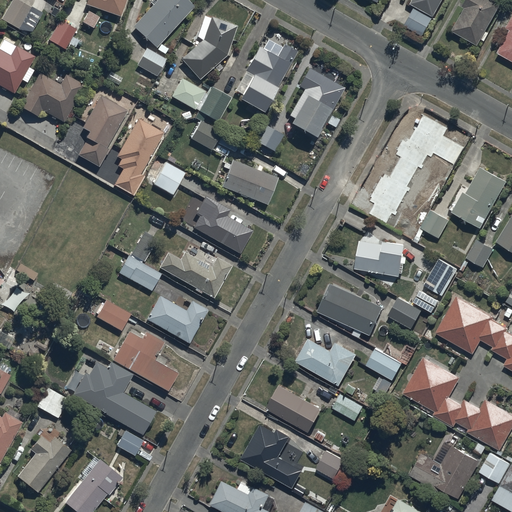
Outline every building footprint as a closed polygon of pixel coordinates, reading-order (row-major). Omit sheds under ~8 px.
[(32,8),(16,0),(11,0),(1,20),(20,30),(23,24),(25,25),(30,16),(28,15),(32,8)] [(86,0),(85,4),(120,17),(126,0),(86,0)] [(186,0),(152,0),(150,3),(152,5),(132,27),(156,48),(194,7),(186,0)] [(442,0),(411,0),(409,4),(433,17),(442,0)] [(485,31),(499,4),(490,0),(464,0),(461,7),(463,9),(452,31),(477,45),(480,39),(484,41),(489,33),(485,31)] [(432,18),(413,8),(404,25),(423,36),(432,18)] [(99,18),(88,12),(82,22),(93,28),(99,18)] [(511,62),(511,14),(505,28),(509,30),(496,53),(511,62)] [(210,17),(210,19),(204,17),(197,38),(203,41),(181,60),(199,81),(226,56),(228,57),(230,51),(229,50),(236,26),(210,17)] [(76,30),(59,20),(48,40),(64,50),(68,44),(75,48),(79,40),(72,37),(76,30)] [(263,114),(297,52),(283,45),(277,57),(258,47),(245,72),(252,75),(238,101),(263,114)] [(15,46),(10,56),(0,50),(0,86),(14,94),(34,56),(15,46)] [(166,60),(146,48),(137,65),(157,77),(166,60)] [(344,89),(308,68),(299,84),(297,83),(296,87),(303,91),(288,117),(293,120),(291,125),(316,139),(320,130),(319,130),(331,110),(332,111),(344,89)] [(59,86),(39,75),(20,107),(38,117),(42,110),(63,123),(85,86),(66,75),(59,86)] [(205,92),(181,78),(171,96),(195,110),(205,92)] [(230,99),(212,88),(195,118),(199,120),(199,118),(203,120),(206,115),(217,122),(230,99)] [(106,148),(126,112),(100,97),(82,129),(88,132),(85,138),(87,139),(78,156),(99,167),(109,149),(106,148)] [(369,201),(374,204),(369,213),(388,224),(426,155),(431,158),(433,153),(454,165),(463,148),(443,136),(447,128),(424,115),(409,141),(405,138),(395,154),(402,158),(391,178),(384,174),(369,201)] [(140,174),(163,133),(138,119),(117,157),(121,160),(117,166),(124,169),(115,185),(134,196),(144,177),(140,174)] [(221,132),(201,121),(191,139),(212,150),(221,132)] [(275,151),(283,135),(263,125),(254,141),(275,151)] [(278,178),(232,160),(222,187),(267,205),(278,178)] [(172,196),(185,173),(166,162),(153,185),(172,196)] [(480,228),(506,181),(479,167),(465,193),(463,191),(451,213),(480,228)] [(200,215),(192,228),(210,238),(209,240),(216,244),(217,242),(239,254),(253,231),(227,216),(230,211),(206,198),(197,214),(200,215)] [(449,220),(430,210),(416,235),(406,229),(403,235),(417,243),(420,237),(422,232),(436,240),(438,237),(439,237),(449,220)] [(511,214),(495,242),(511,252),(511,214)] [(157,241),(145,233),(131,254),(144,262),(157,241)] [(359,240),(354,268),(398,276),(404,245),(382,241),(381,244),(359,240)] [(493,249),(476,240),(466,258),(483,268),(493,249)] [(230,266),(215,258),(207,254),(202,263),(197,260),(183,253),(180,260),(167,253),(158,270),(194,288),(193,290),(200,294),(201,292),(214,298),(230,266)] [(128,255),(118,273),(150,292),(160,274),(128,255)] [(456,270),(449,266),(438,260),(425,284),(433,288),(432,291),(442,296),(451,279),(456,270)] [(40,273),(23,264),(19,270),(37,280),(40,273)] [(22,273),(13,269),(6,283),(14,287),(22,273)] [(382,308),(329,284),(317,311),(354,329),(352,334),(359,337),(362,331),(373,336),(380,320),(377,319),(382,308)] [(438,301),(422,293),(417,304),(432,312),(438,301)] [(511,323),(508,328),(491,318),(492,316),(456,295),(435,332),(472,354),(480,340),(493,348),(491,351),(506,360),(503,365),(511,370),(511,323)] [(159,297),(146,320),(189,344),(208,311),(191,301),(185,311),(159,297)] [(397,298),(387,315),(411,328),(420,311),(397,298)] [(106,300),(96,317),(121,332),(131,315),(106,300)] [(14,340),(0,331),(0,345),(8,351),(14,340)] [(129,332),(113,361),(168,392),(178,374),(153,360),(163,342),(145,332),(141,338),(129,332)] [(306,339),(294,362),(339,386),(355,354),(334,343),(329,351),(306,339)] [(376,348),(365,365),(391,381),(401,364),(376,348)] [(449,398),(459,378),(421,357),(402,393),(435,411),(433,416),(452,426),(455,422),(462,405),(449,398)] [(84,373),(72,395),(142,435),(155,412),(122,393),(133,375),(110,362),(107,368),(96,362),(88,375),(84,373)] [(10,376),(7,374),(9,369),(1,365),(0,366),(0,393),(0,394),(10,376)] [(321,409),(278,386),(265,408),(308,432),(321,409)] [(47,388),(36,407),(57,418),(68,399),(47,388)] [(362,407),(339,394),(331,409),(354,421),(362,407)] [(479,408),(464,400),(462,405),(455,422),(468,429),(466,432),(500,450),(511,428),(511,414),(484,399),(479,408)] [(0,461),(21,423),(17,420),(20,416),(8,409),(6,414),(5,413),(1,419),(0,418),(0,461)] [(275,432),(261,424),(241,460),(292,488),(302,470),(278,457),(289,436),(276,429),(275,432)] [(155,448),(124,431),(116,445),(135,456),(136,454),(148,460),(155,448)] [(36,493),(70,451),(53,438),(50,443),(41,436),(29,451),(35,455),(17,477),(36,493)] [(458,498),(478,461),(450,446),(443,458),(441,457),(437,463),(419,453),(407,476),(438,492),(440,489),(458,498)] [(336,475),(341,478),(347,469),(341,465),(343,461),(325,451),(315,469),(334,479),(336,475)] [(500,485),(511,463),(490,452),(479,473),(500,485)] [(122,479),(98,461),(64,503),(75,511),(92,511),(107,494),(109,496),(122,479)] [(511,463),(500,485),(492,501),(511,511),(511,463)] [(221,481),(210,504),(226,511),(271,511),(272,511),(270,510),(276,498),(241,481),(237,489),(221,481)] [(422,511),(399,499),(391,511),(422,511)] [(327,511),(306,501),(300,511),(327,511)]
